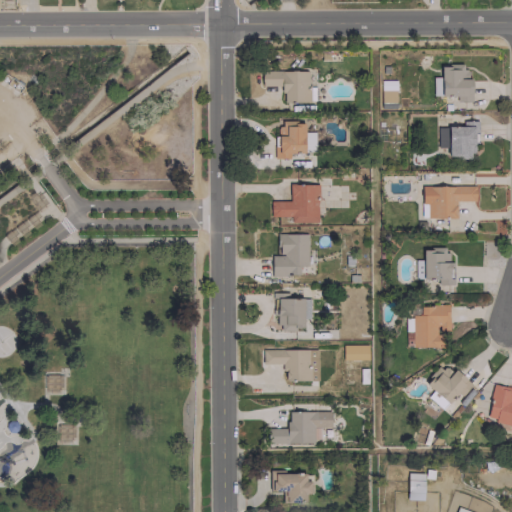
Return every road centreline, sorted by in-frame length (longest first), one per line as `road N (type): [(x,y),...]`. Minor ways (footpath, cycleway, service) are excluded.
road 1 (tertiary): [(222,20),(224,511)]
road 2 (tertiary): [(222,20),(511,17)]
road 3 (tertiary): [(0,21),(222,20)]
